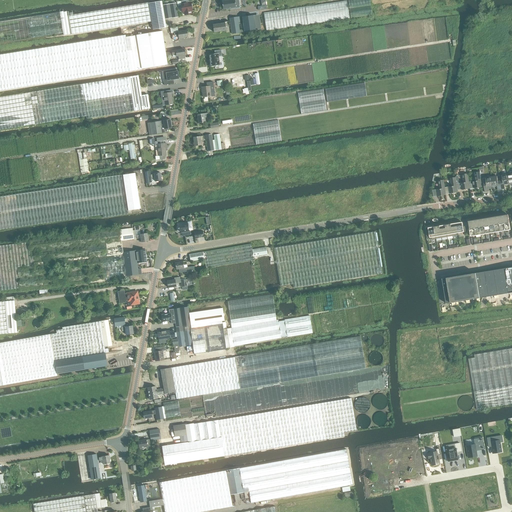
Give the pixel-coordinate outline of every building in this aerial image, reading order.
[(182,12),(184,12),(185,15),(191,14),(191,11),(192,11),(191,5),(191,2),(190,3),(189,0),(186,0),(181,1),(182,4),(181,4),(182,12)] [(225,0),(226,1),(222,1),(223,9),(226,9),(230,8),(230,9),(240,8),(239,4),(235,5),(234,0),(225,0)] [(347,0),(351,18),(371,15),(369,0),(347,0)] [(178,17),(177,9),(175,3),(162,5),(161,1),(156,2),(160,28),(166,27),(165,19),(178,17)] [(347,1),(264,13),(266,31),(349,19),(347,1)] [(153,29),(160,28),(156,2),(73,14),(72,13),(67,13),(66,11),(63,12),(63,11),(59,12),(0,21),(0,42),(63,33),(64,35),(70,34),(151,21),(153,29)] [(253,15),(242,17),(244,31),(255,30),(253,15)] [(240,16),(229,18),(232,34),(243,32),(242,29),(239,30),(238,24),(242,24),(241,22),(240,16)] [(222,24),(213,25),(214,33),(226,31),(225,27),(230,26),(229,21),(225,22),(225,23),(222,24)] [(179,31),(178,27),(171,28),(172,33),(175,32),(175,36),(179,35),(180,38),(188,37),(188,35),(189,35),(188,33),(187,33),(187,30),(179,31)] [(168,65),(162,31),(136,35),(142,69),(168,65)] [(0,90),(102,74),(103,75),(131,71),(126,37),(125,35),(40,48),(5,54),(0,54),(0,90)] [(136,35),(126,37),(131,71),(142,70),(136,35)] [(179,59),(185,58),(184,55),(185,55),(184,48),(176,49),(176,50),(172,50),(173,55),(175,54),(176,57),(178,56),(179,59)] [(222,56),(221,50),(215,51),(215,54),(209,55),(211,66),(210,66),(220,65),(219,56),(222,56)] [(166,71),(162,72),(163,79),(164,85),(169,85),(168,81),(173,80),(179,79),(178,71),(177,70),(166,71)] [(37,91),(0,97),(0,129),(86,116),(87,118),(150,108),(148,94),(141,95),(138,75),(37,91)] [(244,85),(243,75),(231,77),(232,87),(244,85)] [(202,87),(203,97),(211,96),(214,96),(214,92),(213,82),(207,83),(207,86),(202,87)] [(364,82),(325,88),(327,101),(366,96),(364,82)] [(324,88),(299,91),(301,113),(326,110),(324,88)] [(165,105),(173,104),(171,92),(166,93),(166,91),(161,92),(163,105),(165,105)] [(209,113),(198,115),(199,123),(206,122),(205,117),(209,117),(209,113)] [(256,143),(281,140),(278,117),(253,121),(256,143)] [(172,128),(171,119),(147,123),(149,135),(165,133),(165,129),(172,128)] [(211,134),(205,135),(207,151),(214,150),(211,134)] [(216,150),(222,149),(219,134),(213,135),(216,150)] [(200,136),(193,137),(194,146),(201,145),(201,140),(205,140),(204,136),(200,136)] [(155,142),(154,138),(149,139),(150,144),(152,146),(155,146),(157,146),(158,155),(158,156),(155,156),(156,160),(160,159),(164,159),(165,158),(165,155),(166,155),(165,148),(166,148),(167,148),(166,143),(164,144),(164,140),(155,142)] [(124,151),(129,150),(131,159),(135,158),(132,143),(128,144),(123,145),(124,151)] [(81,149),(77,150),(77,153),(78,153),(81,172),(82,172),(82,174),(87,173),(87,171),(89,171),(87,159),(87,156),(88,156),(88,155),(90,154),(90,153),(90,152),(88,152),(87,152),(87,149),(84,149),(84,152),(82,153),(83,159),(82,159),(81,152),(81,149)] [(156,181),(162,180),(161,173),(155,174),(151,175),(150,171),(145,172),(147,184),(152,183),(151,179),(155,178),(156,181)] [(476,181),(469,182),(470,188),(482,187),(480,173),(479,172),(475,172),(476,181)] [(103,217),(103,218),(109,217),(129,214),(128,211),(141,209),(135,173),(100,178),(97,178),(97,180),(98,182),(0,196),(0,230),(8,229),(68,220),(93,216),(103,215),(103,217)] [(458,180),(456,181),(456,184),(457,190),(470,188),(469,182),(468,173),(462,174),(463,182),(458,183),(458,180)] [(502,176),(500,177),(502,190),(505,189),(504,185),(509,184),(508,175),(502,176)] [(497,176),(491,177),(492,187),(497,186),(497,190),(502,190),(500,177),(497,177),(497,176)] [(451,186),(445,187),(446,194),(458,192),(457,190),(456,184),(456,181),(455,177),(450,178),(451,186)] [(488,192),(488,188),(492,187),(491,177),(486,178),(486,179),(483,179),(483,178),(485,192),(488,192)] [(439,189),(432,190),(433,197),(446,195),(446,194),(445,187),(444,180),(438,181),(439,189)] [(181,230),(182,236),(190,234),(190,230),(189,231),(187,221),(177,223),(179,231),(181,230)] [(456,223),(458,233),(464,232),(464,231),(465,231),(464,226),(463,226),(462,222),(456,223)] [(120,230),(121,240),(134,239),(137,239),(137,235),(140,234),(140,230),(139,230),(138,230),(135,230),(133,230),(132,228),(120,230)] [(20,289),(87,281),(88,284),(100,283),(126,279),(126,280),(131,279),(130,276),(126,276),(123,252),(121,240),(120,230),(29,240),(30,242),(0,245),(0,290),(20,288),(20,289)] [(375,232),(274,248),(276,260),(276,264),(280,286),(293,284),(293,288),(382,273),(375,232)] [(137,239),(141,238),(141,242),(148,242),(147,233),(140,234),(137,235),(137,239)] [(254,260),(251,244),(204,252),(205,259),(204,259),(205,265),(205,268),(254,260)] [(254,257),(267,254),(266,247),(252,249),(254,257)] [(138,262),(148,261),(147,249),(137,250),(138,262)] [(136,251),(123,252),(126,276),(130,276),(141,274),(141,269),(138,269),(136,253),(136,251)] [(191,261),(195,261),(204,259),(205,259),(204,252),(203,252),(190,254),(191,261)] [(188,266),(187,260),(176,262),(177,269),(179,269),(188,267),(188,266)] [(511,266),(442,279),(446,303),(511,292),(511,266)] [(174,278),(174,280),(168,281),(169,287),(176,286),(176,283),(181,283),(180,280),(180,277),(174,278)] [(125,294),(124,290),(118,291),(119,303),(126,302),(126,301),(131,300),(132,304),(139,303),(137,291),(127,293),(125,294)] [(273,295),(227,301),(230,319),(231,328),(234,346),(282,338),(281,337),(279,321),(279,320),(276,320),(275,313),(273,295)] [(15,301),(4,301),(0,301),(0,334),(16,333),(17,333),(17,326),(16,320),(15,301)] [(295,308),(295,307),(294,305),(293,304),(293,303),(292,302),(290,301),(289,301),(287,301),(286,301),(284,301),(283,302),(282,303),(281,304),(280,305),(280,307),(280,308),(280,310),(280,311),(281,312),(282,313),(283,314),(284,315),(286,316),(287,316),(288,316),(290,315),(291,315),(292,314),(293,313),(294,312),(295,310),(295,308)] [(176,327),(190,325),(187,307),(180,308),(173,309),(175,323),(176,327)] [(222,308),(189,313),(191,325),(222,320),(224,320),(222,308)] [(171,320),(172,324),(175,323),(173,309),(169,310),(170,313),(162,315),(162,318),(161,319),(162,320),(163,320),(163,322),(171,320)] [(284,320),(287,336),(287,337),(312,333),(309,316),(284,320)] [(126,331),(127,335),(134,334),(133,326),(125,327),(124,317),(114,318),(115,327),(115,329),(122,328),(122,331),(126,331)] [(104,347),(112,346),(108,320),(100,321),(62,327),(62,329),(56,330),(56,333),(0,342),(0,385),(57,376),(54,361),(55,361),(105,353),(104,347)] [(226,348),(223,329),(222,323),(190,327),(193,345),(194,354),(195,354),(226,349),(226,348)] [(176,327),(176,331),(177,337),(178,347),(193,345),(190,327),(190,325),(176,327)] [(226,348),(234,347),(234,346),(231,328),(223,329),(226,348)] [(169,330),(157,332),(158,339),(170,337),(175,336),(174,330),(169,331),(169,330)] [(383,342),(383,340),(383,339),(383,338),(382,337),(381,336),(380,335),(379,334),(378,334),(377,334),(375,334),(374,334),(373,335),(372,336),(371,337),(371,338),(370,339),(370,341),(370,342),(371,343),(372,344),(373,345),(374,346),(375,347),(376,347),(378,347),(379,346),(380,346),(381,345),(382,344),(383,343),(383,342)] [(366,368),(360,336),(235,357),(160,369),(164,394),(175,392),(176,399),(240,389),(254,387),(366,368)] [(155,352),(156,361),(164,360),(163,351),(166,351),(165,347),(157,348),(158,352),(155,352)] [(511,403),(511,348),(474,355),(475,357),(468,359),(474,391),(477,410),(511,403)] [(383,359),(383,358),(383,357),(383,355),(382,354),(381,353),(380,352),(379,351),(378,351),(376,350),(375,350),(374,351),(372,351),(371,352),(370,353),(369,354),(369,355),(368,357),(368,358),(368,360),(369,361),(370,362),(371,363),(372,364),(373,365),(374,365),(376,365),(377,365),(379,365),(380,364),(381,363),(382,362),(383,361),(383,359)] [(105,353),(55,361),(57,374),(107,366),(105,353)] [(157,394),(164,393),(163,391),(149,393),(150,399),(158,398),(157,394)] [(382,393),(379,393),(377,394),(375,395),(373,397),(372,400),(372,402),(373,405),(374,407),(376,408),(379,409),(381,409),(384,409),(386,407),(387,405),(388,403),(388,400),(387,398),(386,396),(384,394),(382,393)] [(474,404),(474,402),(473,400),(473,399),(472,398),(471,397),(469,396),(468,395),(466,395),(465,395),(463,396),(462,396),(461,397),(460,398),(459,400),(458,401),(458,403),(458,404),(459,406),(460,407),(461,409),(462,410),(463,410),(465,411),(466,411),(468,410),(469,410),(471,409),(472,408),(473,407),(473,405),(474,404)] [(364,396),(361,396),(359,397),(357,398),(356,400),(355,402),(355,404),(355,406),(356,408),(357,410),(359,411),(361,412),(364,412),(366,411),(368,410),(369,408),(370,406),(370,404),(370,402),(369,400),(368,398),(366,397),(364,396)] [(218,420),(185,425),(187,441),(182,441),(182,442),(183,442),(183,443),(162,446),(164,464),(224,456),(275,447),(344,436),(344,432),(356,430),(354,417),(351,399),(269,412),(269,411),(218,420)] [(166,418),(180,416),(178,400),(163,403),(166,418)] [(156,420),(157,419),(164,418),(162,407),(154,408),(154,410),(144,412),(143,412),(145,419),(145,418),(148,418),(152,417),(152,414),(155,413),(156,420)] [(382,411),(379,411),(377,412),(375,413),(374,414),(373,417),(373,419),(373,421),(374,423),(376,424),(378,425),(380,426),(382,426),(384,425),(386,423),(387,421),(388,419),(387,417),(387,415),(385,413),(384,412),(382,411)] [(365,414),(363,414),(361,414),(359,415),(358,417),(357,419),(357,421),(357,423),(358,425),(359,426),(361,427),(363,428),(365,428),(367,427),(368,426),(370,425),(371,423),(371,421),(371,419),(370,417),(368,415),(367,414),(365,414)] [(181,442),(182,441),(187,441),(185,425),(185,424),(173,425),(174,436),(180,436),(181,442)] [(151,440),(161,439),(160,429),(150,430),(151,440)] [(460,429),(453,430),(454,437),(461,435),(460,429)] [(499,439),(487,441),(488,447),(491,446),(493,453),(501,452),(500,442),(503,442),(502,435),(498,436),(499,439)] [(474,440),(465,441),(466,446),(468,457),(477,456),(476,451),(484,449),(482,437),(473,439),(474,440)] [(140,448),(151,446),(149,439),(138,441),(140,448)] [(446,449),(448,461),(458,460),(456,452),(461,451),(460,443),(454,444),(455,448),(446,449)] [(429,453),(428,454),(429,459),(430,458),(431,465),(439,463),(438,459),(437,456),(438,456),(437,456),(437,455),(440,454),(439,448),(436,449),(436,452),(429,453)] [(251,503),(352,485),(346,449),(240,468),(244,492),(245,498),(250,498),(251,503)] [(97,454),(87,455),(91,479),(100,478),(97,454)] [(110,463),(109,455),(102,456),(98,457),(99,461),(102,460),(103,464),(110,463)] [(80,466),(82,481),(89,480),(89,476),(85,476),(85,471),(82,471),(82,466),(80,466)] [(240,468),(226,470),(230,495),(243,492),(244,492),(240,468)] [(198,511),(232,506),(230,495),(226,470),(160,482),(160,483),(160,486),(162,498),(163,504),(164,511),(198,511)] [(141,502),(147,501),(144,485),(138,486),(141,502)] [(99,493),(95,494),(32,504),(33,511),(101,511),(102,511),(98,511),(97,508),(108,506),(107,499),(100,500),(99,493)] [(111,502),(117,501),(115,493),(110,493),(110,496),(107,496),(107,500),(111,500),(111,502)] [(142,511),(152,511),(152,506),(153,506),(163,504),(162,499),(149,501),(150,507),(144,508),(144,511),(142,511)]
